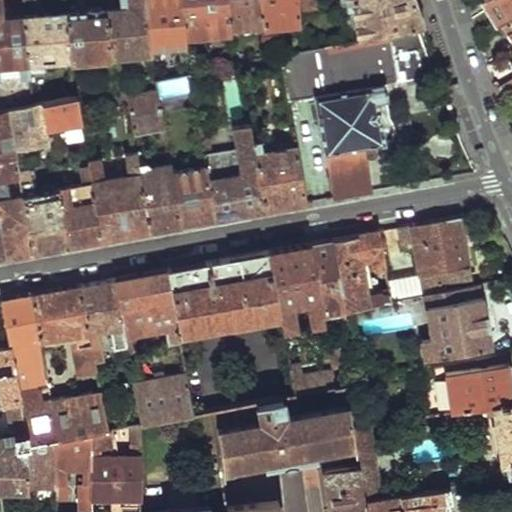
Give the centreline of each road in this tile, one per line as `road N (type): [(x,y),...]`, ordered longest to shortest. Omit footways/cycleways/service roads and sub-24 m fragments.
road 1 (residential): [(504,179),(0,274)]
road 2 (residential): [(504,179),(440,0)]
